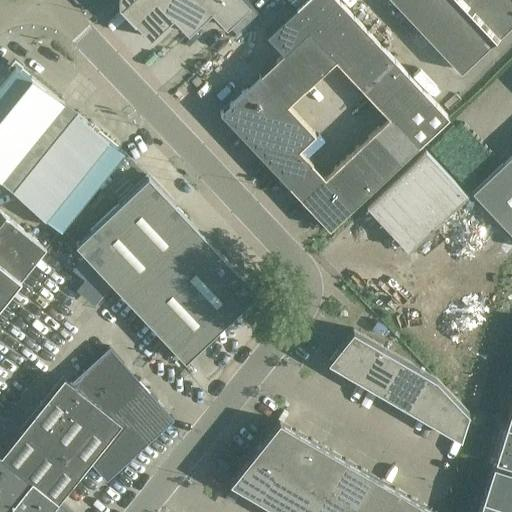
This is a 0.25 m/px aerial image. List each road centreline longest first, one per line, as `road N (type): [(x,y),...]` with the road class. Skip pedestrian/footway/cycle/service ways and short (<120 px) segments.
road 1 (unclassified): [(141,511),(297,319),(303,287),(291,254),(55,0)]
road 2 (unknown): [(209,429),(110,325),(93,321),(80,325),(0,416)]
